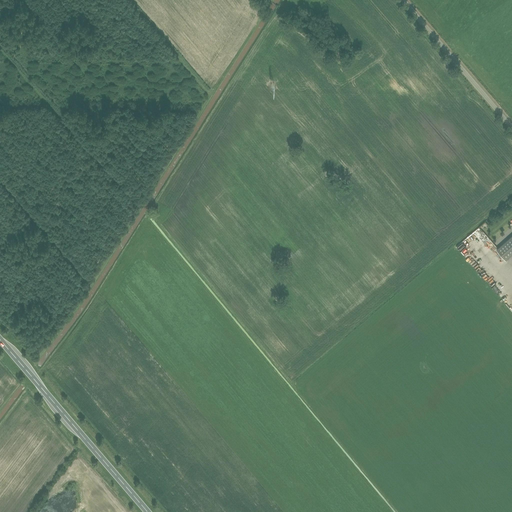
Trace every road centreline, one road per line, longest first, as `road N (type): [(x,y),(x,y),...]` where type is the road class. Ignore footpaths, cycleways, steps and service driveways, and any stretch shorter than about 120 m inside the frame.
road 1 (primary): [(147,511),(0,339)]
road 2 (unclassified): [(511,130),(400,0)]
